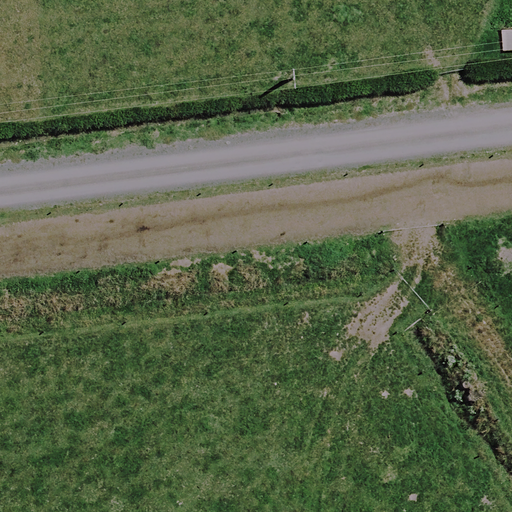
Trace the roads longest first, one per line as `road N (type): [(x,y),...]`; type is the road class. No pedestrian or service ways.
road 1 (track): [(0,250),(511,182)]
road 2 (unclassified): [(511,109),(0,177)]
